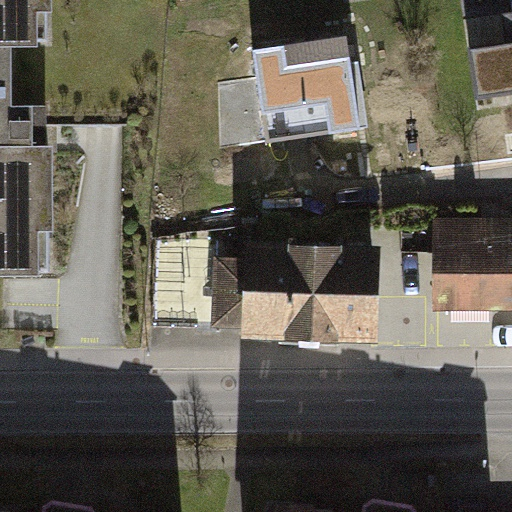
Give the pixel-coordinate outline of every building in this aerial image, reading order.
[(0,0),(0,269),(49,270),(48,150),(45,150),(45,106),(0,106),(0,40),(48,41),(47,0),(0,0)] [(511,11),(501,13),(506,41),(468,46),(475,99),(511,94),(511,11)] [(351,68),(347,37),(256,51),(269,140),(355,127),(346,69),(351,68)] [(511,220),(440,221),(440,304),(511,303),(511,220)] [(252,263),(252,248),(253,232),(210,244),(208,298),(220,298),(221,262),(252,263)] [(250,329),(370,333),(373,252),(252,248),(252,263),(221,262),(220,298),(219,319),(250,320),(250,329)]
